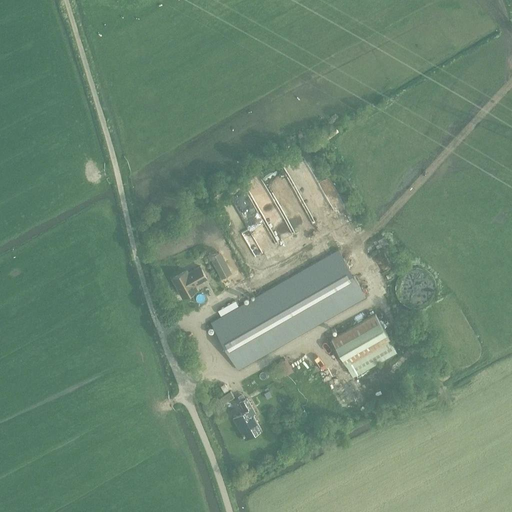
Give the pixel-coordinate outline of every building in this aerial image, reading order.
[(238,369),(365,296),(339,250),(211,323),(238,369)] [(221,251),(210,257),(221,278),(232,273),(221,251)] [(187,270),(173,278),(183,297),(197,289),(195,285),(207,278),(201,266),(188,273),(187,270)] [(346,365),(390,340),(375,313),(331,338),(346,365)] [(225,395),(219,399),(222,405),(228,401),(225,395)] [(245,439),(262,430),(253,414),(255,413),(247,398),(240,402),(245,411),(234,418),(245,439)]
